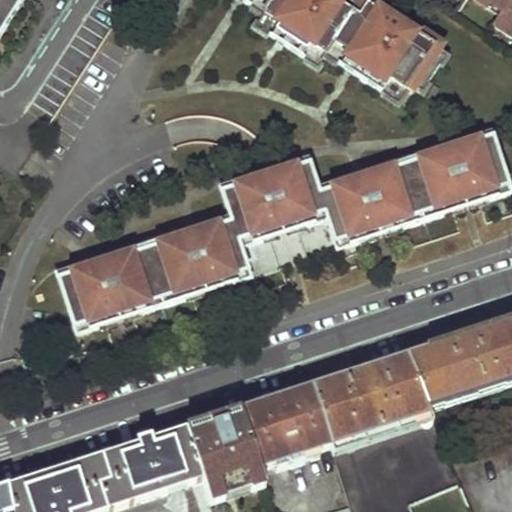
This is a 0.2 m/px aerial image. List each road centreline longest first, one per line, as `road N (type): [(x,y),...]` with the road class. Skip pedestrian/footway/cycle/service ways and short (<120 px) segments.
road 1 (residential): [(511,279),(0,446)]
road 2 (residential): [(0,105),(28,88),(85,0)]
